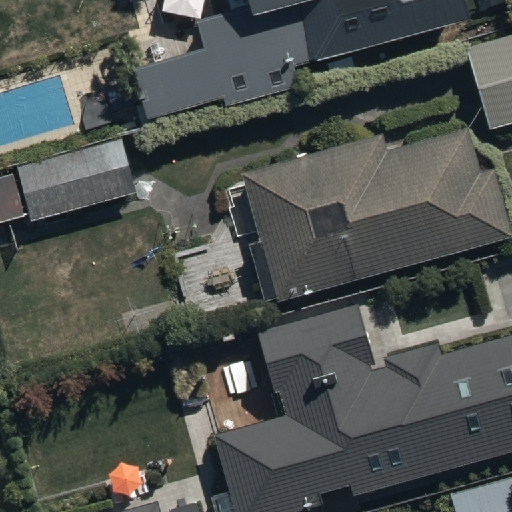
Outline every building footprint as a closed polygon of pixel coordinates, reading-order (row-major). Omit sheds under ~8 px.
[(248,0),(250,6),(195,21),(203,49),(133,68),(148,120),(224,100),(226,108),(301,88),(296,68),(472,20),(465,0),(248,0)] [(511,122),(511,30),(467,44),(491,129),(511,122)] [(392,160),(385,138),(249,181),(268,242),(248,248),(269,314),(511,236),(511,224),(495,172),(481,176),(468,136),(392,160)] [(127,141),(0,176),(0,232),(142,193),(127,141)] [(360,305),(258,333),(282,418),(217,436),(237,511),(300,511),(323,506),(320,495),(352,486),(355,498),(511,454),(511,337),(442,356),(439,346),(385,361),(387,369),(379,371),(360,305)] [(511,511),(511,480),(454,498),(458,511),(511,511)]
